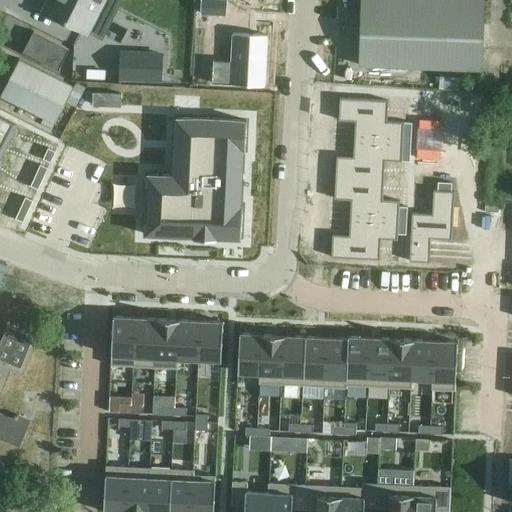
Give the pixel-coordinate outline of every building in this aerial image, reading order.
[(44,12),(69,24),(87,33),(87,32),(82,30),(96,1),(101,3),(103,0),(58,0),(51,14),(44,11),(44,12)] [(224,0),(200,0),(200,13),(226,15),(227,0),(224,0)] [(361,0),(360,66),(481,70),(483,0),(361,0)] [(22,53),(58,71),(69,49),(33,32),(22,53)] [(239,47),(232,47),(231,61),(213,60),(212,83),(264,86),(267,36),(233,34),(233,35),(240,36),(239,47)] [(121,79),(160,80),(162,54),(122,53),(121,79)] [(73,87),(19,60),(13,71),(14,71),(7,86),(6,85),(0,96),(54,123),(73,87)] [(355,121),(354,139),(403,142),(411,142),(412,123),(404,122),(387,122),(388,101),(340,98),(338,120),(355,121)] [(0,137),(9,142),(17,125),(0,116),(0,137)] [(147,174),(144,234),(193,237),(193,239),(216,240),(216,238),(241,239),(242,208),(240,208),(243,153),(245,153),(247,121),(176,118),(173,176),(147,174)] [(0,157),(0,158),(9,142),(0,137),(0,157)] [(411,142),(403,142),(354,139),(353,157),(337,156),(335,178),(384,180),(385,160),(402,161),(410,162),(411,142)] [(43,159),(50,162),(55,151),(48,148),(43,159)] [(35,175),(43,179),(48,168),(40,165),(35,175)] [(30,186),(38,190),(43,179),(35,175),(30,186)] [(383,200),(384,180),(335,178),(334,199),(351,200),(350,218),(398,220),(407,221),(407,207),(399,206),(399,201),(383,200)] [(438,182),(437,190),(433,190),(432,214),(412,213),(409,261),(430,262),(431,238),(452,240),(455,191),(451,191),(451,183),(438,182)] [(20,208),(27,212),(33,201),(25,197),(20,208)] [(20,208),(15,219),(23,222),(27,212),(20,208)] [(407,221),(398,220),(350,218),(349,236),(332,235),(331,257),(379,260),(380,239),(397,240),(398,234),(406,235),(407,221)] [(113,316),(111,365),(133,367),(136,318),(113,316)] [(136,318),(133,367),(155,368),(157,319),(136,318)] [(157,319),(155,368),(177,369),(178,359),(177,359),(179,320),(157,319)] [(179,320),(177,359),(178,359),(198,360),(200,321),(179,320)] [(200,321),(198,360),(221,361),(223,322),(200,321)] [(0,342),(0,357),(21,367),(34,335),(8,325),(0,342)] [(239,333),(237,373),(259,374),(260,374),(262,335),(239,333)] [(259,374),(259,383),(281,385),(284,336),(262,335),(260,374),(259,374)] [(284,336),(281,385),(303,386),(305,337),(284,336)] [(348,339),(346,385),(347,385),(368,386),(370,337),(348,336),(348,339)] [(305,337),(303,386),(324,387),(327,338),(305,337)] [(370,337),(368,386),(389,388),(392,338),(370,337)] [(327,338),(324,387),(347,388),(347,385),(346,385),(348,339),(327,338)] [(392,338),(389,388),(412,389),(412,379),(411,379),(413,340),(392,338)] [(413,340),(411,379),(412,379),(432,380),(433,380),(435,341),(413,340)] [(432,380),(431,390),(455,391),(457,342),(435,341),(433,380),(432,380)] [(119,404),(119,412),(131,413),(131,405),(119,404)] [(131,405),(131,413),(143,414),(143,405),(131,405)] [(162,406),(162,414),(174,415),(174,407),(162,406)] [(174,407),(174,415),(186,416),(186,408),(174,407)] [(0,437),(18,445),(29,420),(15,414),(13,419),(0,414),(0,437)] [(196,414),(195,422),(207,423),(208,415),(196,414)] [(119,418),(118,426),(130,427),(131,419),(119,418)] [(131,419),(130,427),(142,427),(143,420),(131,419)] [(162,420),(161,428),(173,429),(174,421),(162,420)] [(174,421),(173,429),(185,430),(186,422),(174,421)] [(195,422),(195,430),(207,430),(207,423),(195,422)] [(289,423),(289,431),(300,432),(301,424),(289,423)] [(375,423),(375,431),(387,431),(387,423),(375,423)] [(387,423),(387,431),(399,432),(399,424),(387,423)] [(301,424),(300,432),(312,433),(313,425),(301,424)] [(419,425),(418,433),(430,433),(431,426),(419,425)] [(332,426),(332,434),(344,434),(344,426),(332,426)] [(344,426),(344,434),(356,435),(356,430),(356,427),(344,426)] [(431,426),(430,433),(442,434),(443,426),(431,426)] [(245,427),(245,435),(257,436),(257,428),(245,427)] [(257,428),(257,436),(269,436),(269,428),(257,428)] [(106,466),(103,511),(125,511),(128,467),(106,466)] [(128,467),(125,511),(147,511),(150,468),(128,467)] [(150,468),(147,511),(169,511),(171,469),(150,468)] [(171,469),(169,511),(190,511),(193,475),(194,475),(194,470),(171,469)] [(193,475),(190,511),(213,511),(215,476),(194,475),(193,475)] [(232,481),(231,505),(244,506),(243,511),(267,511),(269,483),(268,483),(268,493),(246,491),(247,482),(232,481)] [(269,483),(267,511),(291,511),(292,508),(304,509),(305,485),(269,483)] [(341,487),(339,511),(363,511),(364,507),(376,507),(377,483),(362,483),(362,488),(341,487)] [(377,483),(376,507),(388,508),(388,511),(411,511),(413,485),(377,483)] [(305,485),(304,509),(316,509),(316,511),(339,511),(341,487),(305,485)] [(413,485),(411,511),(435,511),(436,510),(449,511),(450,487),(413,485)]
